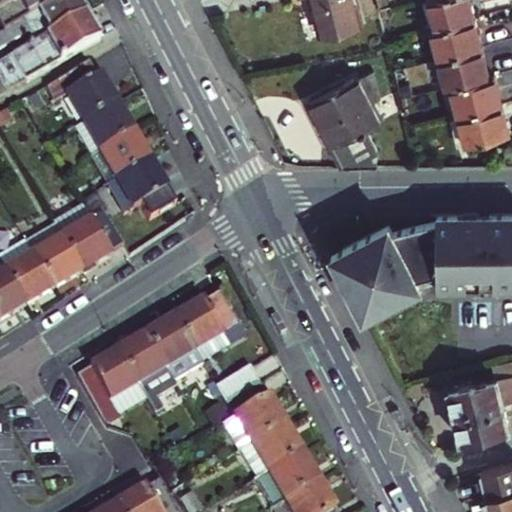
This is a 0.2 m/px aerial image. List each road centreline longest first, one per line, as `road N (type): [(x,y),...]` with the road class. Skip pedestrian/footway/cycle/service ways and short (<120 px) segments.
road 1 (secondary): [(258,211),(410,511)]
road 2 (residential): [(258,211),(18,362)]
road 3 (residential): [(511,185),(319,187),(258,211)]
road 4 (secondary): [(258,211),(154,0)]
road 5 (residential): [(46,511),(90,487),(18,362)]
